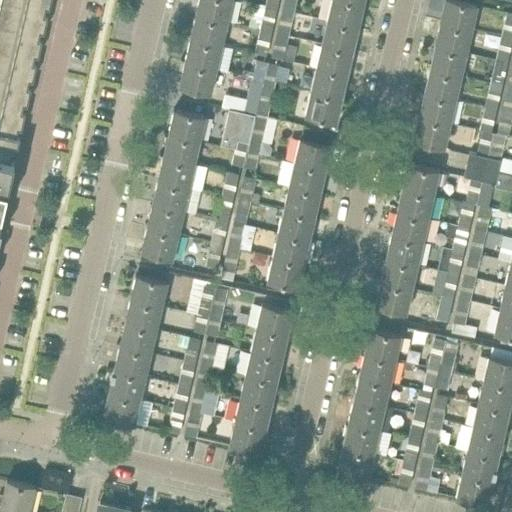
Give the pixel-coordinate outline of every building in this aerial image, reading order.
[(50,0),(1,0),(0,3),(48,14),(48,13),(44,12),(46,5),(49,6),(50,0)] [(231,0),(197,0),(195,13),(226,20),(231,0)] [(295,0),(284,0),(283,9),(293,11),(295,0)] [(364,2),(353,0),(330,0),(327,19),(358,26),(364,2)] [(477,4),(460,0),(444,0),(440,20),(471,28),(477,4)] [(276,8),(254,2),(251,17),(262,19),(260,28),(271,31),(276,8)] [(48,14),(0,3),(0,4),(0,27),(42,38),(42,37),(39,37),(40,29),(44,30),(48,14)] [(293,11),(283,9),(277,32),(288,35),(293,11)] [(511,11),(507,11),(502,35),(511,37),(511,11)] [(226,20),(195,13),(189,36),(221,44),(226,20)] [(358,26),(327,19),(321,42),(353,50),(358,26)] [(471,28),(440,20),(434,44),(466,51),(471,28)] [(42,38),(0,27),(0,53),(33,61),(35,53),(38,54),(42,38)] [(271,31),(260,28),(255,52),(266,54),(271,31)] [(288,35),(277,32),(272,56),(283,58),(288,35)] [(511,39),(511,37),(502,35),(496,58),(507,61),(511,39)] [(221,44),(189,36),(184,60),(215,67),(221,44)] [(353,50),(321,42),(316,66),(347,73),(353,50)] [(466,51),(434,44),(429,67),(461,75),(466,51)] [(33,61),(0,53),(0,78),(27,85),(29,78),(33,78),(36,62),(33,61)] [(255,58),(251,76),(263,79),(267,60),(255,58)] [(507,61),(496,58),(491,82),(502,84),(507,61)] [(215,67),(184,60),(178,84),(209,91),(215,67)] [(278,63),(267,60),(263,79),(262,84),(272,86),(278,63)] [(316,66),(310,89),(342,96),(347,73),(316,66)] [(461,75),(429,67),(423,91),(455,98),(461,75)] [(245,97),(225,92),(222,106),(255,112),(262,84),(263,79),(251,76),(245,97)] [(27,85),(0,78),(0,103),(22,109),(23,102),(27,103),(31,86),(27,85)] [(502,84),(491,82),(485,105),(496,108),(502,84)] [(272,86),(262,84),(255,112),(266,115),(272,86)] [(511,86),(508,85),(502,109),(511,111),(511,86)] [(342,96),(310,89),(305,113),(336,121),(342,96)] [(455,98),(423,91),(418,114),(449,121),(455,98)] [(22,109),(0,103),(0,129),(20,134),(16,133),(18,126),(22,127),(25,110),(22,109)] [(485,105),(480,128),(491,131),(496,108),(485,105)] [(174,107),(168,131),(200,139),(205,115),(174,107)] [(511,115),(511,111),(502,109),(497,132),(505,134),(508,135),(511,115)] [(248,141),(255,112),(244,111),(238,139),(248,141)] [(266,115),(255,112),(248,141),(259,144),(266,115)] [(449,121),(418,114),(412,138),(444,145),(449,121)] [(332,133),(308,128),(306,138),(299,137),(294,161),(325,168),(331,144),(330,144),(332,133)] [(491,131),(480,128),(475,150),(486,152),(491,131)] [(0,220),(5,197),(7,188),(14,158),(11,157),(12,150),(16,151),(20,134),(0,129),(0,220)] [(200,139),(168,131),(163,155),(194,162),(200,139)] [(500,155),(504,134),(494,132),(489,152),(500,155)] [(248,141),(238,139),(232,162),(243,165),(248,141)] [(259,144),(248,141),(243,165),(254,167),(259,144)] [(475,150),(470,148),(466,163),(496,170),(500,155),(486,152),(475,150)] [(194,162),(163,155),(157,178),(189,185),(194,162)] [(511,157),(500,155),(496,170),(511,173),(511,157)] [(325,168),(294,161),(288,184),(320,191),(325,168)] [(407,162),(402,185),(402,186),(433,193),(439,169),(407,162)] [(466,163),(463,175),(472,177),(483,179),(494,182),(496,170),(466,163)] [(239,173),(228,170),(222,193),(233,196),(239,173)] [(249,200),(255,176),(244,174),(238,197),(249,200)] [(483,179),(472,177),(466,201),(474,203),(477,203),(483,179)] [(189,185),(157,178),(152,201),(184,209),(189,185)] [(494,182),(483,179),(477,203),(488,206),(494,182)] [(320,191),(288,184),(283,207),(315,215),(320,191)] [(433,193),(402,186),(397,209),(428,216),(433,193)] [(233,196),(222,193),(217,216),(228,219),(233,196)] [(249,200),(238,197),(233,221),(244,223),(256,226),(256,225),(244,222),(249,200)] [(474,203),(463,200),(458,223),(469,225),(474,203)] [(184,209),(152,201),(146,226),(178,233),(184,209)] [(488,206),(480,204),(475,227),(486,229),(491,206),(488,206)] [(315,215),(283,207),(278,231),(309,238),(315,215)] [(428,216),(397,209),(391,233),(423,240),(428,216)] [(228,219),(217,216),(211,240),(222,243),(228,219)] [(244,223),(233,221),(228,244),(238,247),(244,223)] [(469,225),(458,223),(452,247),(463,249),(469,225)] [(178,233),(146,226),(141,249),(173,256),(178,233)] [(486,229),(475,227),(469,251),(480,253),(486,229)] [(309,238),(278,231),(272,255),(304,262),(309,238)] [(386,256),(417,263),(423,240),(391,233),(386,256)] [(222,243),(211,240),(206,264),(217,267),(222,243)] [(238,247),(228,244),(222,268),(233,271),(238,247)] [(463,249),(452,247),(447,270),(458,273),(463,249)] [(480,253),(469,251),(464,274),(475,277),(480,253)] [(304,262),(272,255),(267,278),(298,286),(304,262)] [(417,263),(386,256),(380,280),(412,287),(417,263)] [(458,273),(447,270),(441,294),(452,296),(458,273)] [(136,273),(130,296),(162,304),(167,280),(136,273)] [(475,277),(464,274),(458,298),(469,301),(470,300),(482,302),(485,288),(473,286),(475,277)] [(216,282),(194,277),(190,291),(194,292),(190,310),(209,314),(215,285),(216,282)] [(406,311),(412,287),(380,280),(375,303),(406,311)] [(511,285),(505,284),(499,307),(511,310),(511,285)] [(221,317),(228,288),(215,285),(209,314),(209,315),(221,317)] [(452,296),(441,294),(436,317),(447,320),(452,296)] [(162,304),(130,296),(125,320),(156,327),(162,304)] [(469,301),(458,298),(451,330),(474,336),(476,326),(464,323),(469,301)] [(261,302),(256,326),(287,333),(293,309),(261,302)] [(511,344),(511,310),(499,307),(494,331),(503,333),(501,341),(511,344)] [(209,314),(190,310),(190,311),(196,312),(193,329),(204,332),(209,315),(209,314)] [(227,319),(209,315),(204,332),(217,335),(221,318),(227,319)] [(156,327),(125,320),(119,343),(151,351),(156,327)] [(287,333),(256,326),(250,349),(282,356),(287,333)] [(369,327),(364,351),(395,358),(401,334),(369,327)] [(189,335),(184,358),(195,361),(200,337),(189,335)] [(435,335),(431,355),(428,366),(439,368),(446,338),(435,335)] [(457,340),(446,338),(439,368),(450,371),(457,340)] [(217,341),(206,339),(201,363),(212,365),(217,341)] [(151,351),(119,343),(114,367),(145,374),(151,351)] [(511,350),(490,345),(483,378),(511,384),(511,350)] [(282,356),(250,349),(245,372),(277,380),(282,356)] [(395,358),(364,351),(358,374),(390,381),(395,358)] [(195,361),(184,358),(178,382),(189,384),(195,361)] [(212,365),(201,363),(195,386),(206,389),(212,365)] [(439,368),(428,366),(424,383),(435,385),(439,368)] [(145,374),(114,367),(108,390),(140,398),(145,374)] [(450,371),(439,368),(435,385),(446,388),(450,371)] [(277,380),(245,372),(239,397),(271,404),(277,380)] [(390,381),(358,374),(353,398),(385,405),(390,381)] [(511,396),(511,384),(483,378),(477,402),(509,409),(511,396)] [(178,382),(173,406),(184,408),(189,384),(178,382)] [(206,389),(195,386),(190,410),(201,412),(206,389)] [(430,391),(419,388),(414,412),(425,414),(430,391)] [(134,422),(140,398),(108,390),(104,415),(134,422)] [(447,395),(436,392),(431,416),(442,418),(447,395)] [(271,404),(239,397),(234,420),(266,427),(271,404)] [(385,405),(353,398),(348,421),(379,428),(385,405)] [(509,409),(477,402),(472,425),(504,432),(509,409)] [(184,408),(173,406),(168,429),(179,432),(184,408)] [(185,433),(195,436),(201,412),(190,410),(185,433)] [(425,414),(414,412),(409,435),(419,438),(425,414)] [(442,418),(431,416),(426,439),(436,442),(442,418)] [(266,427),(234,420),(229,443),(260,451),(266,427)] [(379,428),(348,421),(342,445),(374,452),(379,428)] [(504,432),(472,425),(467,449),(498,456),(504,432)] [(419,438),(409,435),(403,459),(414,461),(419,438)] [(436,442),(426,439),(420,463),(431,465),(436,442)] [(374,452),(342,445),(337,468),(368,476),(374,452)] [(498,456),(467,449),(461,472),(493,479),(498,456)] [(414,461),(403,459),(398,483),(409,485),(414,461)] [(431,465),(420,463),(415,486),(426,489),(431,465)] [(493,479),(461,472),(456,496),(487,503),(493,479)] [(0,492),(0,505),(28,511),(34,485),(7,478),(3,493),(0,492)] [(77,511),(82,496),(66,492),(61,511),(77,511)] [(100,500),(97,511),(129,511),(131,507),(100,500)]
